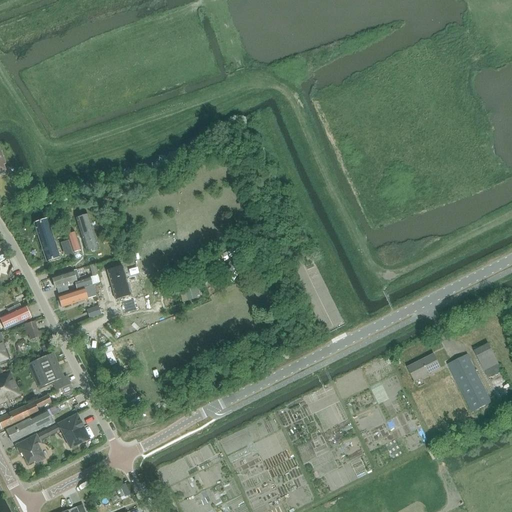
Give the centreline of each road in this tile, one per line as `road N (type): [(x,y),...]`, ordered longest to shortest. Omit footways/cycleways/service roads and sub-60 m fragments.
road 1 (tertiary): [(511,259),(211,409)]
road 2 (residential): [(120,457),(0,225)]
